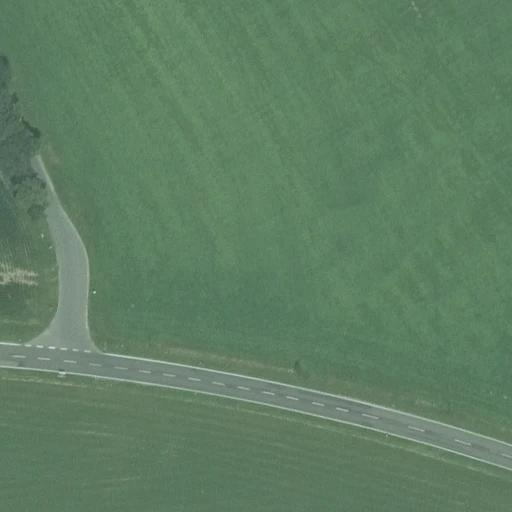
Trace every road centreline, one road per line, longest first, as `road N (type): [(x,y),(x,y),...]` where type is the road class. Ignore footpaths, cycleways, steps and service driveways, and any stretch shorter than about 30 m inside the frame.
road 1 (tertiary): [(58,361),(367,412),(511,459)]
road 2 (tertiary): [(58,361),(68,277),(0,126)]
